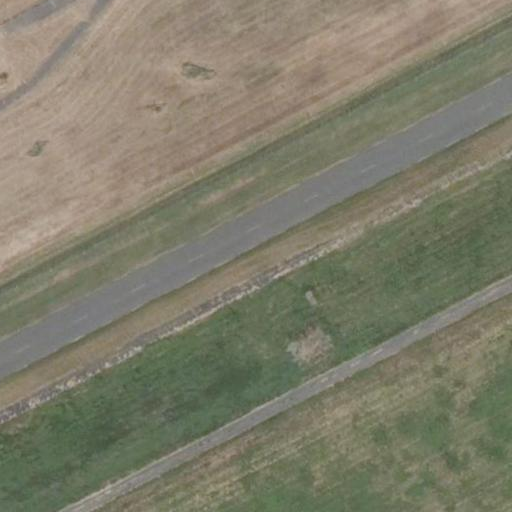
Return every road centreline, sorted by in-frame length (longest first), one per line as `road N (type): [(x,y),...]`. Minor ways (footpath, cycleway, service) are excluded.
road 1 (track): [(511,144),(0,413)]
road 2 (track): [(82,511),(511,286)]
road 3 (track): [(0,118),(98,0)]
